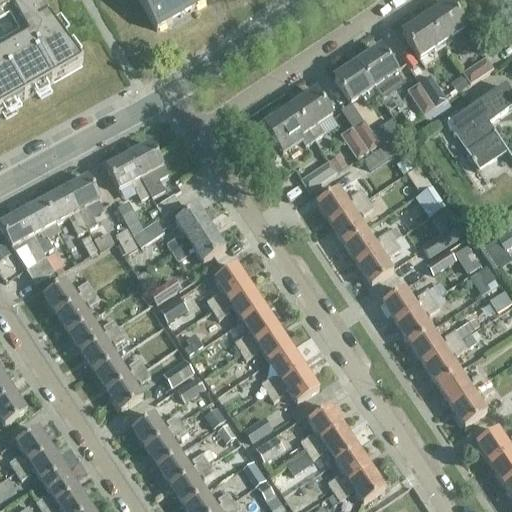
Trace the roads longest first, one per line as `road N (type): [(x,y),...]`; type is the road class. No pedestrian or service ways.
road 1 (residential): [(443,511),(196,132)]
road 2 (residential): [(395,0),(196,132)]
road 3 (residential): [(132,511),(0,312)]
road 4 (unclassified): [(0,187),(171,93)]
road 5 (unclassified): [(171,93),(313,0)]
